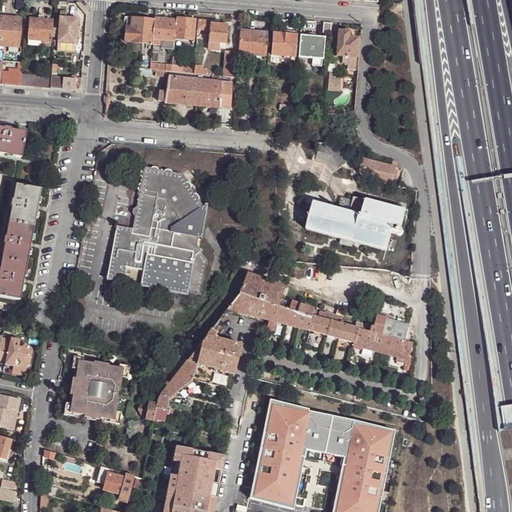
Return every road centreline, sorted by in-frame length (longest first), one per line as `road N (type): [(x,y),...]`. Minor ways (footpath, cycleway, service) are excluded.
road 1 (motorway): [(432,0),(498,511)]
road 2 (motorway): [(448,0),(511,346)]
road 3 (residential): [(85,125),(47,325)]
road 4 (residential): [(275,144),(85,125)]
road 5 (residential): [(189,0),(369,13)]
road 6 (residential): [(51,347),(29,511)]
road 7 (motorway): [(511,158),(484,0)]
